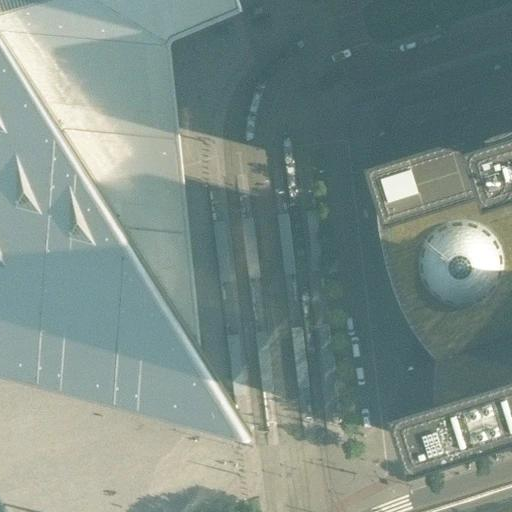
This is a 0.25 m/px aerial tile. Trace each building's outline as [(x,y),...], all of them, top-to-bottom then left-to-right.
[(0,0),(0,365),(235,419),(237,419),(239,419),(240,417),(240,416),(240,414),(199,349),(197,342),(196,333),(161,54),(161,52),(162,50),(163,48),(165,47),(167,46),(239,15),(234,0),(0,0)] [(414,378),(417,388),(413,389),(424,423),(437,419),(436,415),(441,413),(507,394),(511,409),(511,49),(495,54),(349,100),(405,386),(414,378)] [(305,211),(312,270),(323,269),(316,210),(305,211)] [(276,215),(284,274),(294,273),(286,214),(276,215)] [(259,277),(251,218),(246,218),(241,219),(248,278),(253,277),(259,277)] [(211,222),(217,282),(230,280),(223,221),(211,222)] [(50,323),(42,324),(0,326),(0,511),(243,511),(201,379),(204,378),(201,370),(196,375),(167,381),(133,392),(127,370),(124,365),(107,310),(51,313),(50,323)] [(330,323),(319,324),(326,384),(337,383),(330,323)] [(298,388),(307,386),(300,327),(290,328),(298,388)] [(272,391),(265,331),(254,332),(262,392),(267,391),(272,391)] [(244,394),(237,335),(224,336),(231,396),(244,394)]
